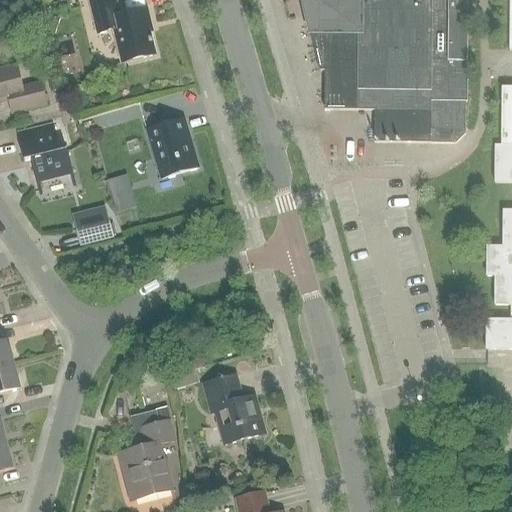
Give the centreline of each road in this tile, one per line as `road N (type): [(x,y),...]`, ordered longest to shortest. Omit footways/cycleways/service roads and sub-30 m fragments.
road 1 (unclassified): [(222,0),(296,258)]
road 2 (unclassified): [(296,258),(361,511)]
road 3 (residential): [(89,342),(110,322),(194,282),(296,258)]
road 4 (residential): [(37,511),(89,342)]
road 5 (residential): [(89,342),(0,219)]
